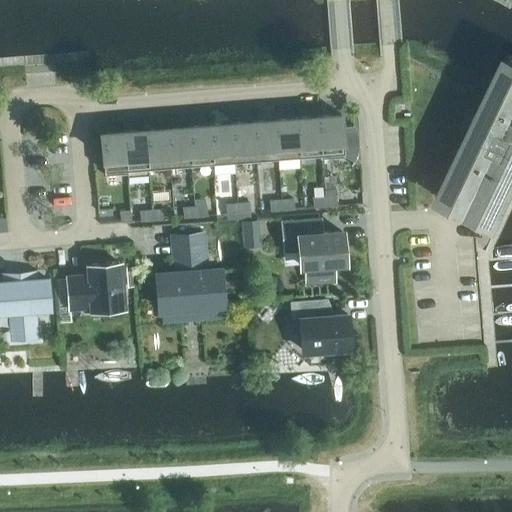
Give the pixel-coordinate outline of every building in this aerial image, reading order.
[(496,218),(511,184),(511,64),(502,60),(440,191),(496,218)] [(354,125),(353,123),(352,124),(353,125),(341,126),(340,113),(318,115),(321,153),(320,153),(320,158),(344,156),(344,155),(352,161),(350,165),(351,166),(354,161),(355,158),(357,154),(357,153),(358,149),(358,147),(358,144),(358,140),(358,138),(358,135),(357,133),(356,130),(355,128),(354,125)] [(321,153),(318,115),(296,117),(299,155),(320,153),(321,153)] [(299,155),(296,117),(275,118),(278,156),(299,155)] [(278,156),(275,118),(253,120),(256,158),(278,156)] [(256,158),(253,120),(231,122),(234,160),(256,158)] [(234,160),(231,122),(209,124),(212,161),(234,160)] [(212,161),(209,124),(188,125),(191,163),(212,161)] [(191,163),(188,125),(166,127),(169,165),(191,163)] [(169,165),(166,127),(145,129),(148,166),(169,165)] [(148,174),(148,166),(145,129),(123,130),(127,173),(127,176),(148,174)] [(127,173),(123,130),(101,132),(104,175),(127,173)] [(336,195),(324,196),(325,206),(337,205),(336,195)] [(325,206),(324,196),(312,197),(313,207),(325,206)] [(293,198),(281,199),(282,209),(294,208),(293,198)] [(282,209),(281,199),(269,200),(270,210),(282,209)] [(238,213),(237,202),(225,203),(226,213),(238,213)] [(249,202),(237,202),(238,213),(250,212),(249,202)] [(206,205),(194,206),(195,216),(207,215),(206,205)] [(195,216),(194,206),(182,207),(183,217),(195,216)] [(163,208),(151,209),(152,219),(164,218),(163,208)] [(120,210),(121,222),(131,221),(130,209),(120,210)] [(152,219),(151,209),(139,210),(140,220),(152,219)] [(243,247),(258,245),(255,219),(241,221),(243,247)] [(344,260),(341,231),(320,232),(319,220),(283,223),(285,248),(300,247),(301,264),(312,263),(314,281),(334,279),(332,261),(344,260)] [(204,269),(202,241),(174,244),(175,264),(185,263),(186,271),(157,273),(159,307),(161,307),(161,306),(180,305),(181,314),(201,312),(201,303),(220,302),(222,302),(219,268),(204,269)] [(122,302),(118,261),(89,264),(90,275),(66,277),(69,304),(92,302),(92,304),(122,302)] [(133,261),(126,261),(127,286),(135,286),(133,261)] [(49,307),(47,278),(35,279),(34,275),(4,277),(4,281),(0,281),(0,311),(12,310),(14,333),(33,331),(31,309),(49,307)] [(350,346),(347,314),(328,315),(327,299),(298,301),(300,326),(294,334),(301,340),(302,349),(311,349),(319,355),(325,348),(350,346)]
